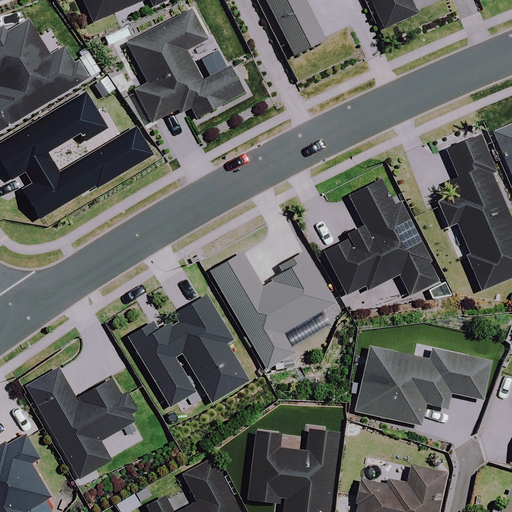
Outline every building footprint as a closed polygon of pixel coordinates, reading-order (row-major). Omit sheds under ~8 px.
[(82,0),(93,23),(145,0),(149,0),(152,6),(166,0),(82,0)] [(265,0),(294,56),(325,41),(304,0),(265,0)] [(370,0),(384,30),(415,15),(408,0),(370,0)] [(190,10),(126,44),(147,83),(133,90),(150,123),(187,103),(195,118),(242,94),(228,68),(201,82),(184,51),(206,40),(190,10)] [(0,28),(0,132),(83,83),(62,46),(46,56),(26,23),(5,36),(1,28),(0,28)] [(95,57),(80,66),(91,85),(106,77),(95,57)] [(84,92),(0,143),(0,163),(10,180),(24,172),(32,184),(21,191),(39,219),(93,186),(95,190),(150,156),(134,129),(58,175),(45,154),(78,134),(84,142),(106,129),(84,92)] [(511,123),(491,132),(511,179),(511,123)] [(495,172),(479,137),(445,151),(457,179),(447,183),(451,191),(434,198),(447,228),(456,224),(468,253),(465,255),(481,291),(511,277),(511,226),(489,174),(495,172)] [(392,207),(378,180),(348,196),(363,226),(346,235),(348,240),(324,252),(346,295),(363,286),(366,291),(398,275),(409,296),(436,282),(426,263),(429,262),(399,204),(392,207)] [(209,271),(268,369),(293,354),(281,335),(333,304),(302,252),(278,267),(283,275),(261,288),(239,253),(209,271)] [(151,323),(127,337),(169,407),(194,393),(173,358),(181,353),(212,404),(248,382),(225,344),(231,340),(205,297),(173,316),(176,320),(156,332),(151,323)] [(430,362),(370,350),(357,414),(420,427),(424,406),(446,410),(449,397),(481,404),(490,364),(432,352),(430,362)] [(55,369),(25,386),(79,480),(109,463),(97,443),(132,422),(128,415),(134,411),(124,394),(118,397),(109,381),(73,402),(55,369)] [(326,511),(336,434),(256,424),(246,500),(282,504),(280,511),(326,511)] [(0,511),(25,511),(49,498),(30,465),(37,461),(23,436),(4,446),(2,443),(0,444),(0,511)] [(236,511),(209,461),(181,476),(195,503),(177,511),(170,511),(163,498),(145,507),(147,511),(236,511)] [(385,487),(363,482),(356,511),(436,511),(444,474),(411,467),(407,486),(386,481),(385,487)]
